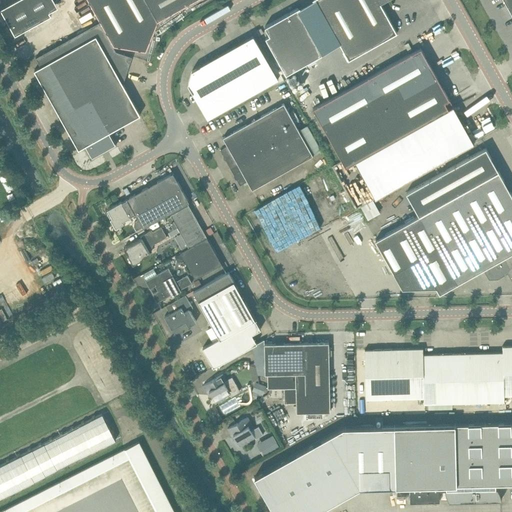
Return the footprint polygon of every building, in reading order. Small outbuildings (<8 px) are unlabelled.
[(15,0),(1,8),(15,35),(51,15),(43,0),(15,0)] [(89,0),(114,44),(146,49),(158,19),(192,0),(89,0)] [(397,32),(381,3),(386,0),(316,0),(320,7),(349,59),(397,32)] [(297,8),(265,26),(270,34),(266,37),(286,73),(322,53),(297,8)] [(85,145),(92,158),(115,143),(110,131),(140,114),(123,83),(132,56),(116,51),(100,21),(36,57),(41,66),(34,69),(79,149),(85,145)] [(253,35),(196,67),(192,70),(188,83),(208,119),(278,79),(253,35)] [(421,47),(313,108),(346,166),(349,164),(449,109),(445,101),(449,99),(421,47)] [(247,181),(252,189),(313,155),(284,103),(223,137),(228,145),(220,150),(223,155),(225,156),(226,158),(226,160),(234,175),(236,175),(237,177),(237,179),(240,185),(247,181)] [(449,109),(349,164),(370,201),(472,145),(451,106),(449,109)] [(419,215),(375,239),(394,272),(420,257),(436,287),(440,293),(457,283),(483,268),(489,279),(498,278),(508,273),(511,280),(511,279),(511,194),(499,170),(486,148),(406,192),(419,215)] [(173,172),(158,181),(142,190),(127,198),(127,199),(135,213),(143,228),(152,223),(157,220),(159,219),(162,217),(174,210),(189,202),(173,172)] [(124,223),(123,221),(130,217),(130,216),(135,213),(127,199),(122,202),(121,201),(107,209),(112,218),(111,219),(116,227),(124,223)] [(182,235),(189,247),(207,237),(189,204),(170,215),(171,215),(167,217),(174,229),(176,227),(177,227),(182,235)] [(153,232),(152,230),(141,236),(142,238),(126,247),(129,252),(127,253),(133,265),(145,258),(144,257),(151,253),(147,246),(157,240),(158,242),(167,237),(161,227),(153,232)] [(189,247),(180,252),(195,278),(222,263),(207,237),(189,247)] [(171,294),(172,296),(181,290),(180,289),(192,282),(188,275),(176,281),(168,267),(146,281),(150,289),(155,286),(158,291),(153,294),(157,302),(171,294)] [(229,271),(193,291),(194,293),(199,300),(213,326),(219,337),(220,338),(203,347),(214,367),(252,345),(257,342),(252,334),(261,329),(255,319),(234,281),(229,271)] [(179,308),(170,313),(165,316),(172,328),(186,320),(189,325),(196,321),(190,309),(193,308),(185,295),(175,301),(179,308)] [(85,326),(74,331),(92,363),(102,357),(85,326)] [(73,332),(61,338),(76,371),(89,365),(73,332)] [(329,342),(264,343),(265,374),(268,374),(268,386),(284,386),(284,402),(296,401),(296,411),(330,411),(330,392),(329,367),(329,342)] [(511,345),(502,345),(503,351),(504,395),(511,395),(511,345)] [(423,353),(423,347),(365,349),(366,399),(424,397),(423,353)] [(504,401),(504,395),(503,351),(423,353),(424,397),(424,403),(504,401)] [(209,390),(212,395),(216,402),(217,401),(218,403),(226,399),(225,397),(230,394),(231,395),(240,391),(232,377),(227,380),(223,374),(203,385),(207,391),(209,390)] [(249,425),(251,424),(247,417),(227,428),(231,435),(233,433),(240,445),(242,444),(243,446),(250,442),(249,440),(255,437),(249,425)] [(445,491),(446,493),(446,495),(447,497),(449,500),(449,501),(501,499),(501,497),(501,495),(500,493),(499,491),(498,489),(497,487),(496,487),(495,483),(511,482),(511,422),(394,425),(396,486),(410,486),(410,498),(440,497),(439,489),(445,489),(445,491)] [(330,434),(360,487),(396,486),(394,425),(338,429),(330,434)] [(259,449),(275,441),(271,433),(255,442),(259,449)] [(255,476),(274,511),(314,511),(360,487),(330,434),(255,476)] [(144,452),(139,441),(132,445),(137,455),(144,452)] [(137,455),(132,445),(125,448),(130,459),(137,455)]
